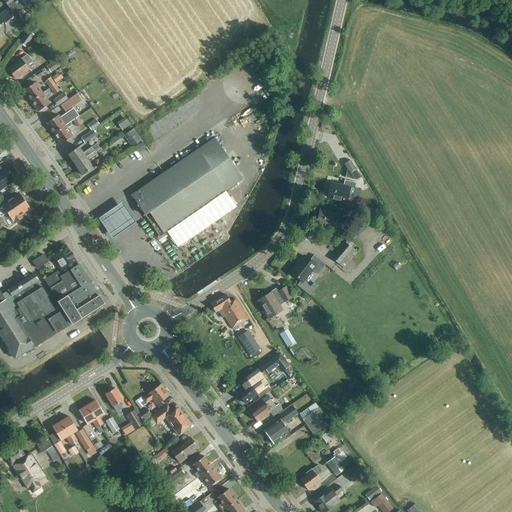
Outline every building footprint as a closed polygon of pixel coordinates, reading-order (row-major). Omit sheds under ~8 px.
[(5,0),(4,1),(9,8),(0,14),(0,15),(0,16),(0,34),(4,32),(6,34),(22,21),(17,15),(25,8),(18,0),(5,0)] [(28,31),(20,43),(25,47),(37,31),(31,27),(28,31)] [(51,51),(45,56),(50,63),(56,58),(51,51)] [(26,66),(32,62),(27,55),(21,59),(15,63),(16,64),(8,70),(15,79),(21,75),(22,75),(29,70),(26,66)] [(49,74),(60,66),(56,60),(45,68),(49,74)] [(45,82),(50,88),(55,85),(51,78),(45,82)] [(23,91),(31,102),(43,93),(35,83),(23,91)] [(60,91),(55,85),(50,88),(54,95),(60,91)] [(48,90),(43,93),(31,102),(38,112),(50,104),(46,98),(51,94),(48,90)] [(58,106),(67,99),(63,93),(54,100),(58,106)] [(68,100),(72,106),(80,100),(76,95),(68,100)] [(58,115),(46,124),(53,135),(66,126),(70,123),(73,121),(78,117),(79,117),(73,109),(60,118),(58,115)] [(78,117),(73,121),(77,127),(82,124),(78,117)] [(91,130),(99,124),(95,120),(88,125),(91,130)] [(66,126),(53,135),(61,145),(73,137),(67,129),(72,125),(70,123),(66,126)] [(123,136),(132,148),(142,141),(133,129),(123,136)] [(85,143),(95,136),(92,131),(82,138),(85,143)] [(243,179),(214,138),(163,173),(131,195),(145,215),(149,213),(163,233),(166,231),(178,247),(220,218),(209,202),(243,179)] [(138,153),(146,148),(142,143),(135,148),(138,153)] [(75,165),(95,152),(99,148),(96,144),(83,153),(79,147),(68,155),(75,165)] [(94,167),(95,165),(92,160),(98,156),(95,152),(75,165),(82,176),(93,168),(94,167)] [(361,177),(350,160),(344,164),(347,169),(345,177),(357,180),(361,177)] [(0,190),(12,182),(3,170),(0,172),(0,190)] [(354,189),(354,190),(356,183),(344,180),(343,186),(330,183),(327,198),(346,202),(351,203),(354,189)] [(21,215),(29,209),(19,194),(3,205),(3,206),(0,207),(0,217),(7,212),(15,223),(22,217),(21,215)] [(135,221),(121,201),(98,217),(111,237),(135,221)] [(344,216),(346,210),(334,207),(332,213),(320,210),(316,224),(336,229),(339,215),(344,216)] [(344,268),(357,253),(344,242),(331,258),(339,265),(341,262),(343,264),(341,266),(344,268)] [(65,271),(77,263),(67,246),(54,254),(54,255),(52,256),(62,273),(64,271),(65,271)] [(37,269),(49,262),(44,254),(32,261),(37,269)] [(317,275),(325,265),(314,256),(310,261),(304,256),(291,273),(303,282),(312,271),(317,275)] [(72,324),(104,304),(79,265),(61,277),(58,272),(45,280),(58,302),(60,305),(55,308),(42,287),(36,291),(32,284),(38,281),(34,274),(8,291),(2,295),(0,292),(0,335),(15,359),(34,347),(71,323),(72,324)] [(275,298),(271,292),(258,301),(269,319),(282,310),(277,302),(282,299),(284,303),(292,298),(285,287),(277,292),(279,295),(275,298)] [(237,326),(248,319),(236,300),(230,303),(225,295),(211,304),(216,312),(218,311),(223,318),(224,317),(232,329),(233,328),(234,331),(234,330),(234,331),(239,328),(237,326)] [(285,332),(280,335),(281,336),(283,339),(290,335),(287,330),(285,332)] [(260,349),(248,331),(238,337),(250,355),(260,349)] [(282,373),(290,367),(280,354),(261,368),(266,376),(278,367),(282,373)] [(255,389),(261,384),(257,378),(244,387),(245,388),(237,393),(245,404),(258,394),(255,389)] [(169,395),(161,385),(149,394),(142,399),(141,397),(135,402),(140,409),(146,405),(146,404),(152,399),(156,404),(169,395)] [(113,407),(122,401),(115,389),(105,394),(113,407)] [(264,402),(250,413),(257,422),(270,413),(273,417),(282,411),(277,404),(275,406),(269,398),(267,396),(262,399),(264,402)] [(87,405),(100,426),(103,424),(99,417),(104,415),(95,400),(87,405)] [(313,435),(330,424),(316,403),(299,414),(313,435)] [(100,426),(87,405),(79,410),(88,425),(92,422),(96,428),(100,426)] [(285,422),(298,413),(291,405),(279,414),(285,422)] [(157,422),(164,417),(178,436),(185,431),(184,429),(190,424),(178,408),(172,412),(167,406),(161,411),(159,409),(152,415),(157,422)] [(142,421),(151,415),(146,409),(138,414),(142,421)] [(135,410),(126,415),(135,430),(144,424),(137,413),(135,410)] [(61,421),(73,443),(77,440),(73,434),(77,431),(69,417),(61,421)] [(119,430),(112,417),(105,421),(113,434),(119,430)] [(284,436),(289,433),(280,419),(263,431),(273,444),(280,439),(281,440),(285,437),(284,436)] [(70,445),(73,443),(61,421),(52,427),(61,441),(66,438),(70,445)] [(323,435),(329,442),(341,433),(335,426),(323,435)] [(83,450),(91,445),(86,436),(79,441),(83,450)] [(191,452),(197,447),(190,438),(171,452),(179,463),(192,454),(191,452)] [(42,453),(52,446),(48,441),(38,448),(42,453)] [(61,455),(66,452),(59,442),(54,445),(61,455)] [(104,454),(112,448),(108,444),(101,449),(104,454)] [(69,449),(73,457),(79,453),(75,446),(69,449)] [(27,489),(46,476),(30,453),(25,456),(19,447),(5,456),(27,489)] [(159,452),(161,457),(171,453),(169,448),(159,452)] [(345,459),(340,453),(335,457),(326,463),(336,476),(344,470),(339,463),(345,459)] [(160,460),(156,455),(152,458),(150,456),(147,458),(148,461),(146,462),(150,467),(160,460)] [(212,467),(204,456),(193,465),(197,471),(194,474),(197,478),(212,467)] [(359,464),(347,473),(354,482),(365,473),(359,464)] [(316,476),(321,473),(316,466),(312,470),(311,469),(306,473),(307,475),(300,480),(303,485),(303,486),(304,488),(306,488),(307,490),(320,481),(316,476)] [(212,467),(197,478),(200,482),(204,480),(209,487),(220,478),(212,467)] [(171,473),(163,480),(161,482),(165,488),(177,478),(173,472),(171,473)] [(184,480),(188,485),(193,481),(189,476),(184,480)] [(193,481),(188,485),(191,490),(197,486),(193,481)] [(325,511),(340,501),(335,495),(342,490),(339,485),(332,490),(331,489),(314,502),(321,511),(325,511)] [(372,498),(382,491),(378,485),(368,493),(372,498)] [(222,511),(237,500),(228,489),(217,498),(222,504),(219,507),(222,511)] [(183,510),(193,503),(187,494),(186,495),(182,490),(174,496),(171,499),(174,504),(177,502),(183,510)] [(382,511),(387,511),(392,508),(381,494),(371,502),(375,507),(377,505),(382,511)] [(237,500),(222,511),(243,511),(245,511),(237,500)] [(203,511),(205,510),(200,503),(188,511),(203,511)]
